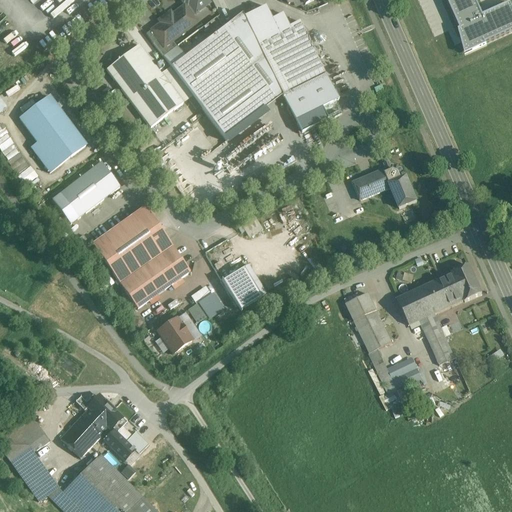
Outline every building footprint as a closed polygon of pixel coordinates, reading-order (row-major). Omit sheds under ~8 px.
[(180,0),(183,3),(185,2),(186,5),(185,7),(192,16),(209,4),(205,0),(180,0)] [(479,0),(444,0),(458,30),(463,57),(511,34),(511,4),(510,0),(484,12),(479,0)] [(184,6),(172,15),(171,14),(159,23),(160,25),(150,32),(154,37),(164,49),(197,24),(192,16),(185,7),(184,6)] [(300,23),(289,28),(283,15),(272,20),(265,8),(244,18),(246,24),(282,97),(283,99),(284,99),(295,122),(339,101),(300,23)] [(247,25),(228,34),(224,29),(185,58),(177,47),(163,58),(225,140),(282,97),(247,25)] [(175,42),(179,48),(189,41),(188,40),(198,33),(194,28),(175,42)] [(164,49),(154,37),(149,40),(159,53),(164,49)] [(161,75),(139,46),(106,71),(150,129),(183,104),(192,97),(170,68),(161,75)] [(0,113),(10,106),(2,95),(0,96),(0,113)] [(86,146),(49,97),(20,119),(56,168),(86,146)] [(0,124),(0,143),(10,136),(2,124),(0,124)] [(389,162),(383,165),(385,168),(383,169),(383,171),(381,172),(381,173),(378,174),(374,175),(374,176),(370,177),(360,181),(360,182),(355,184),(355,183),(353,184),(360,202),(391,189),(399,210),(417,202),(416,201),(414,196),(413,193),(410,188),(411,188),(409,185),(407,180),(407,178),(406,178),(402,169),(393,165),(391,166),(389,162)] [(101,163),(60,194),(79,218),(120,188),(101,163)] [(30,165),(18,175),(25,184),(37,174),(30,165)] [(144,208),(92,244),(120,284),(172,248),(144,208)] [(255,219),(242,227),(248,237),(261,229),(255,219)] [(172,248),(120,284),(138,309),(189,274),(191,276),(190,273),(172,248)] [(248,267),(222,282),(240,311),(266,296),(248,267)] [(452,276),(464,302),(465,303),(482,296),(469,267),(452,275),(452,276)] [(464,302),(452,276),(437,283),(449,309),(464,302)] [(437,283),(397,301),(409,328),(419,323),(435,316),(449,309),(437,283)] [(147,320),(168,306),(160,295),(140,309),(147,320)] [(392,345),(368,296),(346,307),(370,355),(378,351),(392,345)] [(199,304),(189,311),(197,323),(207,316),(199,304)] [(455,360),(435,316),(419,323),(440,368),(455,360)] [(177,319),(158,332),(173,355),(192,342),(177,319)] [(387,371),(378,351),(370,355),(369,356),(388,397),(397,393),(387,371)] [(412,359),(387,371),(397,393),(422,381),(412,359)] [(90,406),(86,410),(87,411),(86,412),(61,438),(81,458),(104,433),(108,437),(114,430),(112,429),(123,418),(99,396),(90,406)] [(80,397),(76,402),(86,412),(87,411),(86,410),(90,406),(80,397)] [(0,433),(0,443),(35,419),(30,412),(0,433)] [(127,423),(123,418),(112,429),(114,430),(117,433),(127,423)] [(0,443),(0,445),(9,459),(29,445),(45,434),(35,419),(0,443)] [(117,433),(114,430),(108,437),(104,441),(125,462),(135,452),(126,443),(117,433)] [(149,446),(136,433),(126,443),(135,452),(139,456),(149,446)] [(29,445),(34,452),(50,441),(45,434),(29,445)] [(29,445),(9,459),(39,501),(48,495),(58,487),(34,452),(29,445)] [(143,498),(101,455),(68,486),(93,511),(128,511),(136,505),(143,498)] [(123,463),(118,469),(125,475),(130,470),(123,463)] [(93,511),(68,486),(62,492),(58,487),(48,495),(64,511),(93,511)] [(156,511),(143,498),(136,505),(142,511),(156,511)]
